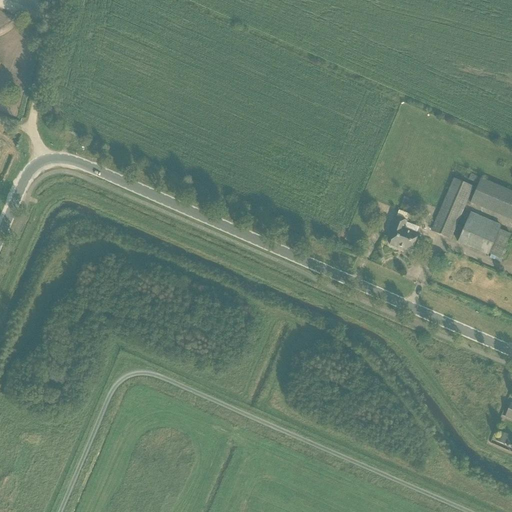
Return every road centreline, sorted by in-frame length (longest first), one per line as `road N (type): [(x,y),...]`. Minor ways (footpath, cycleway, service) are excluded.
road 1 (track): [(511,459),(476,439),(402,344),(375,324),(87,194),(52,197),(39,208),(0,299)]
road 2 (tertiary): [(0,236),(29,169),(49,158),(68,160),(511,352)]
road 3 (track): [(41,160),(31,119),(60,0)]
